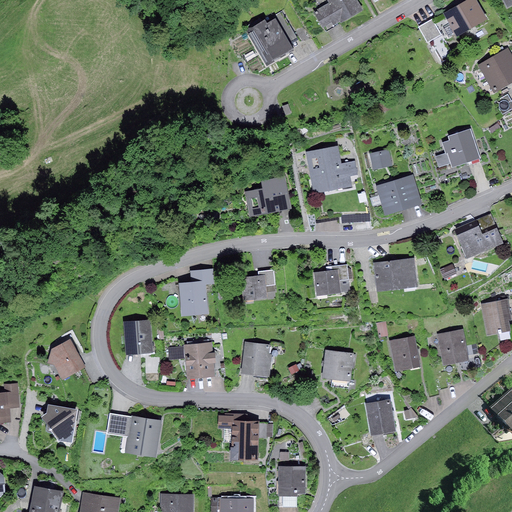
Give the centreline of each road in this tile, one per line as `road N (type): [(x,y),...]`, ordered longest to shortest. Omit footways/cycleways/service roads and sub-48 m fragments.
road 1 (residential): [(330,481),(316,431),(283,405),(153,398),(117,378),(99,332),(110,301),(140,275),(215,250),(388,237),(511,187)]
road 2 (residential): [(330,481),(386,467),(511,359)]
road 3 (residential): [(421,0),(268,88)]
